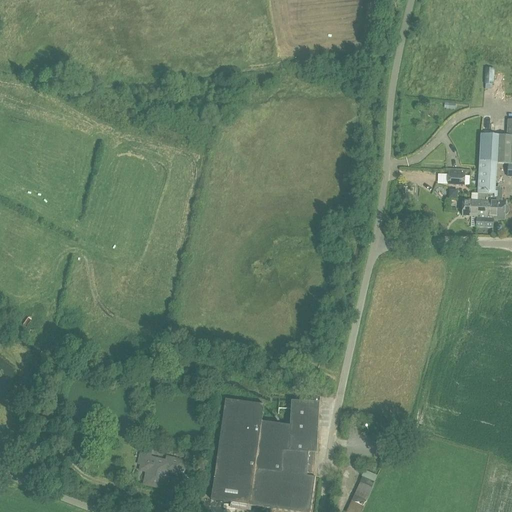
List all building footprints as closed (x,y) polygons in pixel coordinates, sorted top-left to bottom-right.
[(486,85),(492,85),(493,85),(494,70),(486,69),(485,85),(486,85)] [(479,194),(478,199),(488,199),(487,219),(494,219),(505,220),(505,216),(506,216),(507,215),(508,214),(509,214),(509,213),(509,212),(510,211),(510,210),(509,208),(509,207),(508,207),(507,206),(507,205),(506,205),(506,200),(502,200),(503,188),(496,188),(497,163),(511,164),(511,120),(509,120),(508,136),(482,134),(479,194)] [(466,176),(449,175),(448,185),(465,185),(466,176)] [(493,228),(494,219),(487,219),(488,199),(478,199),(478,201),(464,200),(463,216),(477,217),(477,227),(493,228)] [(307,476),(309,452),(317,453),(318,426),(320,404),(292,402),(279,401),(278,417),(285,418),(284,426),(262,422),(264,406),(226,400),(212,500),(250,505),(294,511),(310,511),(316,477),(307,476)] [(140,451),(138,463),(142,464),(140,468),(147,470),(144,484),(164,489),(168,472),(182,475),(185,461),(167,457),(166,461),(151,458),(152,454),(140,451)] [(355,495),(367,501),(373,488),(361,483),(355,495)] [(167,494),(164,506),(179,510),(182,498),(167,494)]
